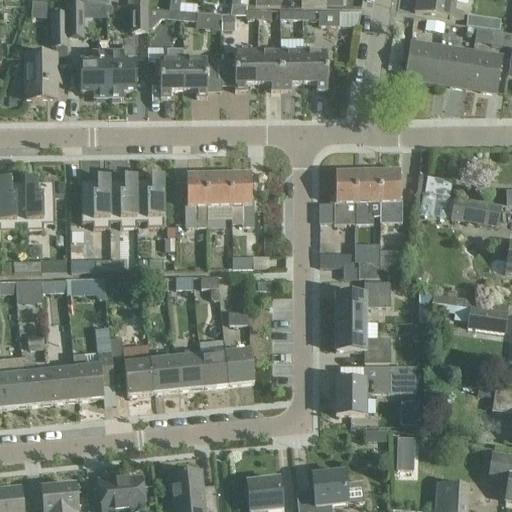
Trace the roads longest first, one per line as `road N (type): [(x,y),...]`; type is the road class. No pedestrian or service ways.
road 1 (residential): [(0,455),(299,426),(300,136)]
road 2 (residential): [(0,141),(300,136)]
road 3 (residential): [(358,136),(511,135)]
road 4 (residential): [(358,136),(380,0)]
